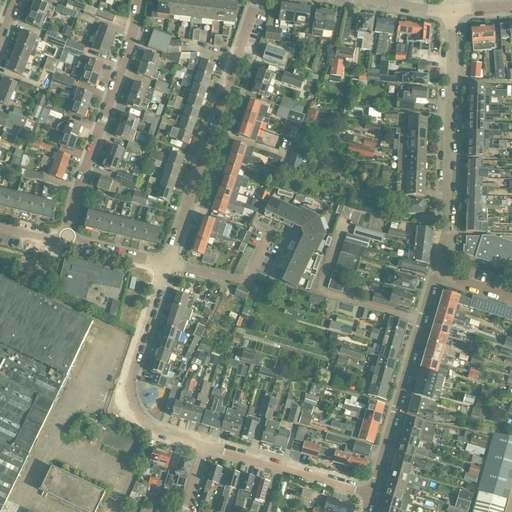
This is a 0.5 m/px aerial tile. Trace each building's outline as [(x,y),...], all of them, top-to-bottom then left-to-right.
[(45,18),(47,19),(47,18),(50,20),(55,8),(35,0),(30,12),(45,18)] [(169,16),(170,8),(170,0),(159,0),(159,5),(153,4),(151,18),(168,20),(169,16)] [(170,0),(170,8),(169,16),(180,17),(181,8),(181,0),(170,0)] [(181,0),(181,8),(180,17),(191,19),(192,8),(192,0),(181,0)] [(202,0),(192,0),(192,8),(191,19),(201,20),(203,8),(204,0),(202,0)] [(204,0),(203,8),(201,20),(212,21),(214,8),(215,1),(204,0)] [(215,1),(214,8),(212,21),(223,23),(226,3),(215,1)] [(72,8),(82,12),(84,6),(75,2),(74,3),(72,8)] [(223,23),(234,24),(237,4),(226,3),(223,23)] [(293,26),(296,7),(294,6),(293,7),(290,7),(290,6),(282,5),(279,22),(287,23),(287,26),(293,26)] [(55,12),(75,20),(77,14),(58,6),(55,12)] [(86,6),(84,12),(93,15),(95,9),(86,6)] [(305,8),(296,7),(293,26),(300,28),(300,25),(307,26),(310,9),(307,8),(307,9),(305,9),(305,8)] [(98,10),(97,10),(95,17),(108,22),(111,15),(98,10)] [(322,38),(323,32),(326,11),(316,10),(312,37),(322,38)] [(336,12),(326,11),(323,32),(333,33),(336,12)] [(45,18),(30,12),(26,23),(40,29),(43,24),(44,24),(47,19),(45,18)] [(77,14),(75,20),(93,26),(95,20),(77,14)] [(373,18),(359,16),(357,33),(365,34),(364,42),(363,42),(362,50),(370,51),(371,43),(370,43),(371,35),(373,18)] [(384,35),(386,20),(377,18),(374,33),(380,34),(377,48),(375,55),(380,55),(381,53),(381,49),(382,41),(384,35)] [(381,53),(385,54),(388,35),(393,36),(395,21),(386,20),(384,35),(382,41),(381,49),(381,53)] [(414,33),(417,34),(417,25),(417,26),(398,23),(397,34),(407,36),(407,35),(414,36),(414,33)] [(94,38),(96,39),(112,44),(113,43),(114,37),(113,36),(115,32),(95,25),(93,31),(96,32),(94,38)] [(407,35),(407,36),(406,42),(415,43),(420,43),(419,48),(428,49),(428,44),(429,44),(430,34),(430,26),(423,26),(417,25),(417,34),(414,33),(414,36),(407,35)] [(511,54),(510,51),(508,25),(499,25),(501,47),(505,46),(505,54),(511,54)] [(486,27),(482,28),(484,52),(491,51),(491,50),(495,50),(493,27),(491,27),(490,26),(487,26),(486,27)] [(473,52),(484,52),(482,28),(478,28),(477,27),(474,28),(473,28),(471,29),(473,52)] [(280,30),(267,28),(265,40),(279,42),(280,30)] [(45,36),(54,39),(56,40),(58,35),(58,34),(48,30),(45,36)] [(170,41),(171,41),(172,37),(154,30),(148,48),(163,53),(165,54),(168,48),(170,41)] [(17,45),(36,52),(41,39),(22,32),(17,45)] [(348,40),(349,38),(350,35),(349,35),(349,33),(343,32),(341,39),(348,40)] [(292,33),(291,41),(309,45),(310,35),(292,33)] [(228,37),(222,36),(220,47),(227,48),(228,37)] [(112,44),(96,39),(94,38),(92,44),(89,43),(87,49),(106,55),(108,51),(109,51),(112,46),(112,44)] [(66,44),(61,42),(56,40),(54,39),(51,45),(63,50),(65,47),(66,44)] [(67,40),(66,44),(65,47),(83,53),(85,47),(67,40)] [(30,56),(34,58),(36,52),(17,45),(12,57),(28,64),(30,56)] [(396,52),(404,53),(405,46),(397,45),(396,52)] [(335,60),(337,47),(329,46),(327,59),(333,60),(335,60)] [(85,54),(83,53),(65,47),(63,50),(63,52),(80,58),(83,59),(85,54)] [(335,60),(344,62),(345,63),(346,59),(352,60),(353,50),(337,47),(335,60)] [(161,70),(163,64),(158,62),(159,57),(146,52),(142,63),(161,70)] [(505,81),(503,63),(502,63),(501,52),(493,52),(496,81),(505,81)] [(166,55),(165,54),(163,53),(161,58),(177,64),(179,59),(180,60),(181,56),(176,54),(166,55)] [(7,70),(22,77),(28,64),(12,57),(7,70)] [(43,70),(48,72),(53,59),(48,57),(43,70)] [(77,68),(84,71),(99,76),(103,65),(89,59),(88,60),(83,59),(80,58),(77,68)] [(59,61),(53,59),(48,72),(54,75),(55,73),(59,61)] [(188,69),(198,72),(211,77),(215,65),(199,60),(197,67),(189,65),(188,69)] [(341,78),(344,62),(335,60),(333,60),(330,76),(341,78)] [(418,62),(417,71),(430,72),(431,62),(418,62)] [(151,79),(156,81),(157,81),(160,74),(156,72),(158,69),(161,71),(161,70),(142,63),(137,75),(151,80),(151,79)] [(470,78),(480,79),(481,63),(471,63),(470,78)] [(77,69),(76,68),(74,68),(71,76),(78,78),(77,81),(81,82),(81,83),(95,88),(99,76),(84,71),(77,68),(77,69)] [(255,81),(269,86),(270,86),(273,75),(259,70),(255,81)] [(194,84),(207,88),(211,77),(198,72),(194,84)] [(54,75),(53,77),(73,85),(75,80),(55,73),(54,75)] [(281,83),(300,89),(303,79),(293,76),(284,73),(281,83)] [(367,82),(367,75),(367,74),(359,73),(358,81),(367,82)] [(367,82),(379,83),(379,76),(367,75),(367,82)] [(426,87),(427,76),(410,75),(402,78),(381,77),(381,83),(426,87)] [(72,90),(73,85),(53,77),(51,82),(72,90)] [(3,79),(0,87),(0,91),(12,96),(17,84),(3,79)] [(194,84),(190,82),(183,80),(181,86),(188,88),(188,87),(190,88),(188,94),(190,95),(203,99),(207,88),(194,84)] [(20,81),(18,87),(28,90),(30,85),(20,81)] [(156,81),(155,85),(166,89),(168,85),(157,81),(156,81)] [(270,86),(269,86),(255,81),(251,93),(266,98),(270,86)] [(153,90),(148,88),(135,83),(131,94),(150,101),(154,91),(154,90),(153,90)] [(154,91),(167,96),(169,91),(166,89),(155,85),(153,90),(154,90),(154,91)] [(490,90),(490,86),(469,85),(469,97),(501,97),(506,97),(507,91),(496,91),(496,90),(490,90)] [(397,94),(396,109),(412,111),(413,98),(426,99),(427,89),(401,87),(400,92),(397,94)] [(73,102),(88,107),(92,95),(77,90),(75,95),(62,90),(59,97),(73,102)] [(0,91),(0,104),(8,108),(12,96),(0,91)] [(16,97),(36,103),(38,97),(18,91),(16,97)] [(143,104),(148,106),(150,101),(131,94),(126,106),(140,111),(143,104)] [(40,95),(36,106),(42,108),(46,97),(40,95)] [(186,107),(199,111),(203,99),(190,95),(186,107)] [(285,109),(290,110),(290,111),(294,101),(277,95),(275,100),(270,98),(268,103),(285,109)] [(469,97),(469,105),(490,106),(490,102),(500,103),(501,97),(469,97)] [(269,108),(248,101),(244,112),(269,120),(271,115),(267,114),(269,108)] [(88,107),(73,102),(69,113),(84,119),(88,107)] [(199,111),(186,107),(182,105),(175,103),(173,109),(184,112),(182,118),(196,122),(199,111)] [(490,106),(469,105),(469,114),(500,115),(508,115),(508,108),(501,108),(501,106),(490,106)] [(36,106),(33,114),(39,116),(42,108),(36,106)] [(65,111),(54,107),(52,111),(62,115),(63,116),(65,111)] [(14,108),(12,114),(25,119),(28,114),(14,108)] [(35,123),(41,125),(45,127),(49,116),(51,112),(42,108),(39,116),(37,119),(35,123)] [(286,120),(290,110),(285,109),(281,119),(286,120)] [(306,116),(290,111),(290,110),(286,120),(285,126),(286,126),(292,128),(297,130),(299,130),(306,116)] [(318,112),(309,110),(306,119),(315,122),(318,112)] [(51,112),(49,116),(60,120),(62,115),(52,111),(51,111),(51,112)] [(146,112),(144,117),(158,122),(160,117),(146,112)] [(269,120),(244,112),(241,124),(260,130),(262,123),(268,125),(269,120)] [(384,120),(397,121),(397,113),(384,112),(384,120)] [(8,118),(0,114),(0,126),(11,130),(13,125),(24,130),(27,120),(25,119),(12,114),(10,119),(8,118)] [(119,126),(132,130),(136,119),(123,114),(119,126)] [(491,123),(494,124),(494,120),(500,120),(500,115),(469,114),(468,123),(491,123)] [(167,125),(179,129),(192,134),(196,122),(182,118),(178,116),(176,122),(169,120),(167,125)] [(148,135),(153,137),(158,122),(144,117),(142,122),(151,125),(148,135)] [(426,130),(426,119),(409,118),(408,125),(404,125),(404,129),(426,130)] [(63,134),(63,133),(77,138),(81,127),(67,122),(65,129),(58,126),(56,131),(63,134)] [(35,141),(41,125),(35,123),(29,139),(35,141)] [(159,129),(172,133),(170,139),(188,145),(192,134),(179,129),(167,125),(161,123),(159,129)] [(468,132),(495,132),(499,132),(499,127),(490,127),(491,123),(468,123),(468,132)] [(241,124),(237,135),(261,143),(263,139),(257,137),(260,130),(241,124)] [(366,124),(365,130),(378,133),(380,128),(366,124)] [(142,146),(132,142),(136,132),(132,130),(119,126),(115,137),(129,142),(127,146),(140,151),(142,146)] [(292,128),(286,126),(283,136),(284,136),(289,138),(292,128)] [(294,140),(295,137),(297,130),(292,128),(289,138),(294,140)] [(426,141),(426,130),(404,129),(396,129),(396,135),(398,135),(398,140),(408,140),(426,141)] [(16,137),(4,132),(2,138),(14,143),(16,137)] [(499,132),(495,132),(468,132),(468,141),(492,141),(492,137),(499,137),(499,132)] [(63,133),(63,134),(59,145),(73,150),(77,138),(63,133)] [(355,136),(348,134),(347,136),(344,135),(343,140),(354,143),(355,136)] [(296,144),(295,149),(305,152),(307,152),(310,142),(295,137),(294,140),(293,143),(296,144)] [(279,148),(281,142),(271,139),(271,140),(265,138),(264,143),(279,148)] [(357,138),(356,144),(362,146),(375,149),(377,143),(364,140),(357,138)] [(398,151),(425,152),(426,141),(408,140),(398,140),(398,151)] [(468,141),(468,149),(499,150),(499,146),(492,146),(492,141),(468,141)] [(41,143),(39,149),(49,153),(52,147),(41,143)] [(253,149),(234,143),(230,154),(255,163),(259,164),(260,160),(251,157),(253,149)] [(108,157),(120,161),(126,163),(129,157),(123,155),(125,150),(112,146),(108,157)] [(126,151),(139,156),(140,151),(127,146),(126,151)] [(374,150),(358,147),(356,154),(372,158),(374,150)] [(13,156),(21,159),(23,152),(16,149),(13,156)] [(307,152),(305,152),(295,149),(293,154),(292,154),(290,159),(301,163),(303,157),(307,158),(309,153),(307,152)] [(490,159),(490,155),(498,156),(499,150),(468,149),(468,159),(490,159)] [(180,169),(184,157),(171,153),(169,159),(162,157),(163,154),(152,150),(149,159),(155,161),(180,169)] [(425,163),(425,152),(398,151),(397,162),(425,163)] [(55,160),(43,156),(42,160),(66,169),(70,158),(57,153),(55,160)] [(255,163),(230,154),(227,166),(240,170),(242,164),(247,166),(248,165),(254,167),(255,163)] [(275,156),(271,165),(277,168),(282,158),(276,156),(275,156)] [(104,168),(117,173),(118,167),(124,170),(126,163),(120,161),(108,157),(104,168)] [(298,172),(301,163),(290,159),(287,169),(298,172)] [(49,176),(62,181),(66,169),(42,160),(40,165),(52,169),(49,176)] [(163,176),(176,180),(180,169),(155,161),(154,166),(165,170),(163,176)] [(468,161),(467,170),(494,171),(494,167),(482,167),(483,161),(468,161)] [(424,174),(425,163),(397,162),(397,173),(424,174)] [(240,170),(227,166),(223,177),(247,186),(249,181),(243,179),(243,178),(238,176),(240,170)] [(44,175),(25,170),(24,176),(43,181),(44,175)] [(467,170),(467,179),(482,179),(487,179),(487,174),(494,175),(494,171),(467,170)] [(116,177),(117,178),(136,184),(139,178),(125,173),(124,175),(118,172),(116,177)] [(0,207),(53,221),(57,205),(49,203),(52,186),(44,184),(40,201),(25,197),(29,180),(21,178),(17,195),(2,191),(6,175),(0,173),(0,207)] [(424,185),(424,174),(397,173),(397,184),(424,185)] [(148,183),(172,192),(176,180),(163,176),(161,182),(150,178),(148,183)] [(97,189),(115,195),(118,186),(134,192),(136,184),(117,178),(116,177),(114,182),(101,177),(97,189)] [(247,186),(223,177),(219,189),(232,193),(238,195),(240,187),(246,189),(247,186)] [(487,184),(482,184),(482,179),(467,179),(467,188),(493,188),(493,189),(497,189),(497,184),(487,184)] [(155,199),(168,203),(172,192),(148,183),(146,189),(157,193),(155,199)] [(272,186),(270,186),(265,184),(263,190),(269,193),(272,186)] [(397,184),(396,196),(423,197),(424,185),(397,184)] [(467,188),(467,196),(487,197),(487,192),(493,192),(493,189),(493,188),(467,188)] [(232,193),(219,189),(215,200),(244,209),(250,211),(251,207),(236,201),(238,195),(232,193)] [(266,202),(270,193),(261,190),(257,199),(266,202)] [(131,201),(146,206),(149,197),(134,192),(131,201)] [(466,205),(499,206),(500,201),(492,201),(492,202),(487,202),(487,197),(467,196),(466,205)] [(84,229),(148,244),(156,246),(160,230),(152,228),(156,212),(147,210),(144,221),(148,222),(147,227),(128,222),(132,206),(124,203),(120,220),(105,216),(109,200),(100,198),(97,210),(100,211),(100,214),(96,213),(96,214),(88,212),(84,229)] [(264,216),(273,221),(281,203),(272,199),(264,216)] [(215,200),(211,212),(224,216),(227,210),(242,215),(244,209),(215,200)] [(403,202),(404,216),(415,215),(415,214),(423,213),(422,201),(403,202)] [(281,203),(273,221),(282,225),(290,208),(281,203)] [(466,205),(466,214),(487,215),(487,210),(488,210),(499,211),(499,206),(466,205)] [(301,210),(292,229),(294,226),(301,229),(317,217),(312,215),(314,211),(303,206),(301,210)] [(348,221),(352,209),(343,206),(339,218),(348,221)] [(299,212),(290,208),(282,225),(292,229),(301,210),(299,212)] [(466,214),(466,223),(493,224),(498,224),(498,219),(488,218),(488,220),(486,220),(487,215),(466,214)] [(215,221),(202,217),(198,229),(229,239),(231,235),(218,231),(219,229),(213,227),(215,221)] [(324,235),(317,217),(301,229),(304,237),(324,235)] [(486,228),(492,228),(493,224),(466,223),(466,232),(486,233),(486,228)] [(385,235),(355,226),(353,235),(353,236),(370,240),(382,244),(385,235)] [(433,236),(433,230),(416,227),(415,232),(412,232),(412,237),(415,237),(414,242),(432,246),(433,236)] [(406,232),(397,230),(389,228),(387,236),(404,240),(406,232)] [(195,240),(208,244),(210,239),(215,240),(216,239),(228,243),(229,239),(198,229),(195,240)] [(238,241),(247,245),(251,234),(243,231),(238,241)] [(347,234),(344,242),(351,244),(360,247),(367,249),(370,240),(353,236),(353,235),(347,234)] [(324,235),(304,237),(300,244),(297,242),(296,243),(316,252),(324,235)] [(467,255),(476,258),(511,269),(511,243),(492,237),(466,237),(465,246),(467,246),(467,255)] [(201,262),(213,266),(217,255),(211,253),(211,252),(206,250),(208,244),(195,240),(191,252),(204,256),(201,262)] [(408,251),(431,256),(432,246),(414,242),(407,241),(406,244),(409,245),(408,251)] [(341,253),(355,257),(357,258),(360,247),(351,244),(344,242),(341,253)] [(247,245),(241,243),(237,251),(243,254),(247,245)] [(296,243),(292,252),(309,260),(313,251),(316,252),(296,243)] [(226,256),(235,259),(236,259),(238,254),(228,251),(226,256)] [(408,251),(407,260),(429,265),(431,256),(408,251)] [(309,260),(292,252),(288,261),(305,269),(309,260)] [(334,272),(347,276),(349,276),(355,257),(341,253),(340,253),(334,272)] [(86,300),(90,283),(119,290),(123,275),(89,266),(90,264),(65,257),(56,293),(86,300)] [(427,265),(429,266),(429,265),(407,260),(403,259),(401,270),(409,271),(424,275),(427,265)] [(288,261),(283,270),(300,278),(305,269),(288,261)] [(374,277),(373,281),(383,283),(386,270),(360,262),(358,272),(374,277)] [(26,279),(29,273),(22,270),(19,276),(26,279)] [(283,270),(279,280),(296,288),(300,278),(283,270)] [(347,276),(334,272),(333,271),(328,289),(342,293),(347,276)] [(417,280),(394,273),(391,286),(414,292),(415,286),(417,287),(419,282),(417,281),(417,280)] [(249,291),(237,286),(233,296),(245,301),(249,291)] [(258,299),(261,289),(254,287),(252,298),(258,299)] [(282,294),(291,296),(293,290),(284,287),(282,294)] [(374,294),(371,303),(396,310),(397,306),(409,309),(412,297),(392,291),(390,299),(374,294)] [(439,306),(456,311),(458,305),(469,308),(471,300),(443,292),(439,306)] [(93,335),(93,331),(51,313),(46,313),(44,308),(10,293),(10,332),(7,333),(3,340),(3,334),(1,325),(0,327),(0,353),(52,375),(53,375),(55,382),(70,382),(66,380),(72,379),(78,364),(78,363),(76,354),(79,346),(73,344),(90,344),(93,335)] [(173,304),(185,308),(190,310),(194,298),(177,293),(173,304)] [(217,300),(205,296),(203,301),(215,305),(217,300)] [(511,308),(472,296),(471,300),(469,308),(511,321),(511,308)] [(336,313),(355,318),(358,308),(339,303),(336,313)] [(187,322),(189,322),(191,317),(183,314),(185,308),(173,304),(170,316),(187,322)] [(465,314),(456,311),(439,306),(436,315),(463,322),(464,317),(465,314)] [(247,319),(250,309),(244,308),(241,317),(247,319)] [(204,309),(202,314),(209,317),(211,312),(204,309)] [(365,320),(368,311),(362,309),(359,318),(365,320)] [(387,327),(405,332),(408,322),(384,315),(382,321),(388,323),(387,327)] [(454,324),(453,325),(463,328),(464,323),(463,322),(436,315),(434,324),(451,329),(452,323),(454,324)] [(166,327),(181,332),(183,333),(187,322),(170,316),(166,327)] [(335,322),(343,325),(351,327),(353,321),(337,316),(335,322)] [(204,328),(207,322),(201,319),(198,325),(204,328)] [(340,332),(342,325),(331,322),(329,329),(340,332)] [(448,338),(457,341),(464,342),(465,338),(457,335),(457,336),(451,334),(450,335),(449,334),(451,329),(434,324),(431,333),(448,338)] [(199,339),(204,328),(198,325),(193,337),(194,337),(199,339)] [(352,328),(343,325),(340,332),(350,335),(352,328)] [(173,342),(177,343),(181,332),(166,327),(162,338),(173,342)] [(370,333),(402,342),(405,332),(387,327),(385,332),(372,328),(370,333)] [(476,337),(478,330),(466,327),(464,333),(476,337)] [(338,335),(331,333),(328,341),(335,343),(338,335)] [(381,347),(399,352),(402,342),(370,333),(369,339),(382,343),(381,347)] [(457,341),(448,338),(431,333),(428,341),(445,346),(450,348),(452,344),(456,345),(457,341)] [(194,337),(190,347),(194,350),(199,339),(194,337)] [(506,337),(503,346),(510,349),(511,349),(511,339),(506,337)] [(162,338),(158,350),(172,354),(174,349),(175,349),(177,343),(173,342),(162,338)] [(450,348),(445,346),(428,341),(426,350),(442,355),(454,359),(456,355),(449,353),(450,348)] [(470,344),(468,350),(476,353),(478,347),(470,344)] [(342,346),(341,346),(339,353),(361,360),(363,353),(342,346)] [(378,357),(396,362),(399,352),(381,347),(380,352),(375,350),(373,355),(378,357)] [(168,366),(172,354),(158,350),(154,361),(168,366)] [(201,362),(202,359),(203,357),(205,353),(197,350),(193,359),(201,362)] [(240,362),(252,365),(255,353),(243,350),(240,362)] [(454,359),(442,355),(426,350),(423,359),(440,364),(449,367),(452,368),(454,359)] [(219,356),(211,354),(211,355),(210,359),(208,364),(216,366),(217,361),(219,356)] [(339,356),(339,357),(337,363),(346,366),(348,359),(339,356)] [(482,366),(484,360),(472,356),(470,363),(482,366)] [(376,366),(394,372),(396,362),(378,357),(376,366)] [(511,360),(505,358),(503,364),(511,367),(511,360)] [(449,367),(440,364),(423,359),(420,368),(446,376),(449,367)] [(168,366),(154,361),(151,373),(155,374),(152,382),(155,383),(155,385),(171,391),(172,386),(177,388),(178,382),(165,378),(169,366),(168,366)] [(193,363),(192,370),(200,371),(201,365),(193,363)] [(249,368),(239,365),(236,375),(246,378),(249,368)] [(343,376),(345,369),(335,366),(333,373),(343,376)] [(368,375),(391,381),(394,372),(376,366),(373,374),(369,372),(368,375)] [(272,371),(270,378),(276,380),(278,372),(272,371)] [(417,381),(434,387),(435,387),(438,376),(420,371),(417,381)] [(260,380),(274,384),(275,382),(269,381),(270,374),(262,372),(260,380)] [(191,380),(194,381),(194,380),(195,380),(197,375),(192,373),(189,380),(187,379),(184,390),(183,390),(182,396),(180,395),(178,403),(175,402),(171,416),(179,419),(183,404),(187,391),(188,388),(188,389),(191,380)] [(278,381),(289,384),(291,377),(280,374),(278,381)] [(371,382),(370,386),(388,391),(391,381),(368,375),(366,380),(371,382)] [(338,378),(332,376),(330,385),(337,387),(337,385),(341,387),(344,379),(338,377),(338,378)] [(194,400),(190,399),(192,393),(191,392),(195,381),(194,381),(191,380),(188,389),(188,388),(187,391),(183,404),(179,419),(190,422),(194,408),(192,407),(194,400)] [(413,394),(431,400),(438,402),(440,396),(433,394),(435,387),(434,387),(417,381),(413,394)] [(199,425),(211,384),(204,382),(200,394),(198,394),(196,401),(201,402),(199,409),(194,408),(190,422),(199,425)] [(319,395),(321,387),(312,385),(310,392),(319,395)] [(364,390),(363,395),(385,401),(388,391),(370,386),(368,391),(364,390)] [(465,395),(463,403),(472,406),(475,398),(465,395)] [(210,412),(205,411),(201,425),(210,428),(218,397),(214,396),(212,401),(213,402),(210,412)] [(259,416),(265,417),(270,398),(264,396),(259,416)] [(219,430),(223,416),(218,415),(221,404),(222,404),(224,399),(218,397),(210,428),(219,430)] [(317,400),(306,397),(304,402),(315,406),(317,400)] [(410,406),(437,413),(440,414),(443,415),(443,414),(444,410),(436,408),(437,405),(412,397),(410,406)] [(277,400),(270,398),(265,417),(271,419),(277,400)] [(344,405),(358,409),(381,416),(384,406),(369,401),(367,406),(345,400),(344,405)] [(442,400),(440,405),(442,406),(442,407),(449,409),(450,407),(453,408),(454,404),(442,400)] [(227,409),(225,417),(221,431),(230,433),(238,406),(237,406),(233,404),(233,405),(231,410),(227,409)] [(247,407),(238,405),(238,406),(230,433),(238,436),(247,407)] [(356,418),(363,420),(378,425),(381,416),(358,409),(344,405),(343,410),(358,414),(356,418)] [(296,425),(301,408),(292,406),(287,423),(296,425)] [(407,414),(425,419),(432,421),(434,417),(438,419),(440,414),(437,413),(410,406),(407,414)] [(483,417),(484,410),(475,408),(472,409),(471,414),(483,417)] [(310,427),(313,416),(311,416),(301,413),(298,423),(310,427)] [(255,432),(256,432),(260,420),(255,419),(255,417),(247,415),(241,437),(253,440),(255,432)] [(404,427),(433,436),(436,426),(406,418),(404,427)] [(347,421),(345,426),(376,434),(378,425),(363,420),(362,425),(347,421)] [(265,427),(261,442),(266,444),(266,446),(271,447),(272,445),(273,446),(279,427),(279,426),(267,422),(265,427)] [(352,433),(351,438),(373,444),(376,434),(345,426),(342,425),(340,429),(352,433)] [(279,427),(273,446),(275,446),(275,448),(280,450),(280,448),(286,449),(290,435),(290,432),(285,430),(285,429),(279,427)] [(421,437),(432,441),(433,436),(404,427),(401,436),(420,441),(421,437)] [(479,448),(478,449),(485,450),(488,438),(472,433),(469,445),(479,448)] [(327,434),(325,441),(341,446),(342,444),(346,446),(344,452),(353,455),(353,453),(368,458),(371,447),(327,434)] [(511,437),(494,434),(488,453),(511,459),(511,437)] [(417,450),(420,441),(401,436),(399,444),(417,450)] [(293,440),(289,451),(317,458),(318,455),(333,459),(332,463),(364,472),(367,461),(293,440)] [(19,444),(16,456),(32,460),(35,449),(19,444)] [(399,444),(396,453),(414,459),(416,455),(427,458),(428,453),(417,450),(399,444)] [(479,448),(469,445),(467,444),(465,451),(476,455),(477,454),(478,449),(479,448)] [(438,457),(438,447),(429,447),(429,457),(438,457)] [(153,449),(149,464),(154,465),(151,474),(155,475),(162,451),(153,449)] [(171,454),(162,451),(155,475),(160,476),(161,471),(165,473),(166,469),(167,469),(171,454)] [(393,462),(412,468),(423,471),(424,465),(413,462),(414,459),(396,453),(393,462)] [(511,459),(488,453),(483,472),(511,480),(511,459)] [(480,466),(482,459),(472,456),(470,463),(480,466)] [(175,476),(179,477),(180,475),(187,477),(192,461),(191,461),(191,460),(186,458),(185,460),(180,458),(175,476)] [(393,462),(391,471),(409,476),(412,468),(393,462)] [(468,474),(477,477),(480,468),(470,465),(468,474)] [(224,489),(227,477),(220,474),(221,469),(211,466),(204,490),(210,492),(212,488),(213,484),(217,485),(216,487),(224,489)] [(227,500),(231,489),(235,490),(239,474),(229,471),(228,477),(227,477),(224,489),(221,498),(216,511),(224,511),(228,500),(227,500)] [(415,478),(409,476),(391,471),(388,480),(413,487),(418,488),(419,484),(414,482),(415,478)] [(511,480),(483,472),(478,492),(507,500),(511,482),(511,480)] [(477,477),(468,474),(463,473),(460,481),(467,483),(472,485),(475,486),(477,477)] [(174,481),(172,481),(173,476),(167,475),(164,487),(171,490),(174,481)] [(241,511),(247,493),(250,494),(254,478),(244,475),(239,490),(233,511),(236,511),(241,511)] [(269,483),(259,480),(251,511),(255,511),(256,511),(258,505),(263,507),(265,499),(269,483)] [(388,480),(386,488),(410,495),(411,495),(413,487),(388,480)] [(149,488),(147,487),(136,483),(131,492),(138,495),(145,498),(149,488)] [(473,492),(475,486),(472,485),(467,483),(465,489),(473,492)] [(436,487),(435,493),(450,496),(451,491),(436,487)] [(386,488),(383,497),(408,504),(411,505),(413,500),(409,499),(410,495),(386,488)] [(459,490),(457,499),(470,503),(471,501),(473,494),(465,492),(459,490)] [(503,511),(507,500),(478,492),(472,511),(503,511)] [(203,493),(201,501),(209,503),(211,496),(209,495),(203,493)] [(399,511),(401,506),(407,508),(408,504),(383,497),(381,506),(399,511)] [(0,511),(5,511),(8,499),(0,498),(0,511)] [(263,511),(270,511),(273,505),(274,500),(268,499),(263,511)] [(338,502),(329,500),(327,499),(326,504),(322,503),(322,504),(308,500),(306,506),(326,511),(352,511),(354,508),(353,506),(338,502)] [(455,505),(455,508),(466,511),(467,511),(470,503),(457,499),(455,505)]
